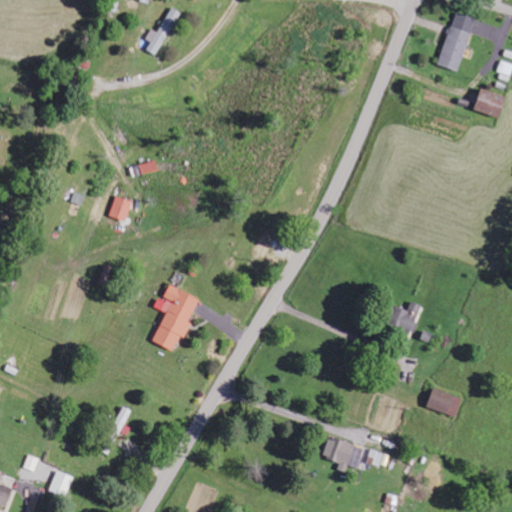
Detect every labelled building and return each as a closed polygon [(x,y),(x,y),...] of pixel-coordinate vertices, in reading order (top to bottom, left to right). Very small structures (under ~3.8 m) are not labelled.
[(154,41),(149,49),(159,54),(183,11),(174,6),(160,31),(154,28),(148,38),(154,41)] [(441,64),(462,70),(479,17),(458,11),(441,64)] [(511,76),(511,63),(503,60),(499,72),(511,77),(511,76)] [(504,117),(510,96),(485,89),(479,110),(504,117)] [(113,215),(129,220),(136,201),(120,195),(113,215)] [(170,312),(156,341),(178,351),(203,298),(174,285),(163,309),(170,312)] [(425,306),(414,301),(410,310),(400,305),(392,324),(414,333),(425,306)] [(431,406),(460,416),(466,397),(436,387),(431,406)] [(366,448),(331,437),(325,456),(342,461),(340,469),(349,471),(351,464),(360,467),(366,448)] [(382,466),(385,452),(373,449),(369,462),(382,466)] [(41,458),(32,454),(24,473),(34,477),(41,458)] [(0,504),(10,508),(16,488),(3,484),(7,473),(0,470),(0,504)] [(76,475),(59,470),(53,492),(70,497),(76,475)]
